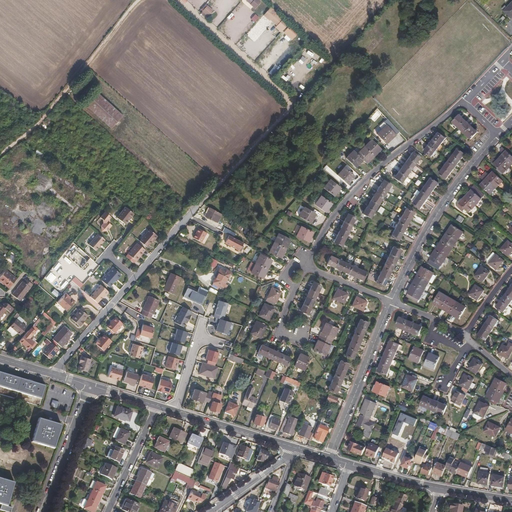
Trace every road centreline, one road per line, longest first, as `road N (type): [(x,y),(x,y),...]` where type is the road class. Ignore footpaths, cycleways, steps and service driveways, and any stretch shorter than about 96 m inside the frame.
road 1 (residential): [(292,103),(136,277)]
road 2 (residential): [(464,99),(360,183),(310,257)]
road 3 (track): [(0,153),(63,94),(139,0)]
road 4 (residential): [(391,301),(428,227),(499,134)]
road 5 (residential): [(391,301),(327,457)]
road 6 (track): [(292,103),(388,0)]
road 7 (tertiary): [(90,386),(39,511)]
road 8 (residential): [(136,277),(54,374)]
road 9 (tertiary): [(294,447),(176,411)]
